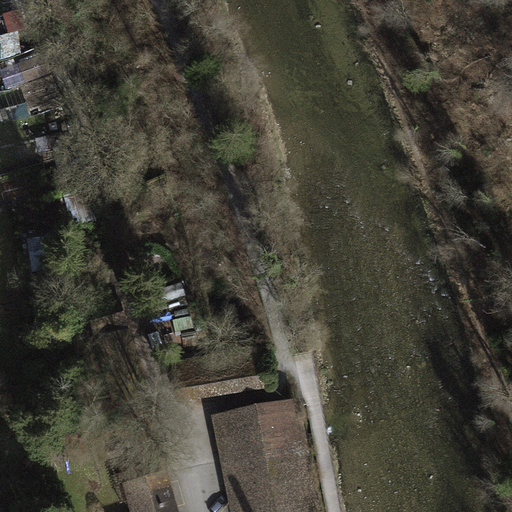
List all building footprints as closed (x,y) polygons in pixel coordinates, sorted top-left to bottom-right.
[(10,26),(1,54),(21,60),(30,32),(10,26)] [(49,55),(19,62),(32,115),(62,108),(49,55)] [(0,148),(0,172),(51,162),(42,121),(14,127),(17,145),(0,148)] [(94,338),(129,329),(121,299),(86,308),(94,338)] [(115,416),(150,407),(129,329),(94,338),(115,416)] [(170,363),(176,405),(271,390),(264,348),(232,353),(225,354),(170,363)] [(297,402),(214,418),(232,511),(312,511),(319,511),(297,402)] [(178,511),(166,471),(122,485),(130,511),(178,511)]
